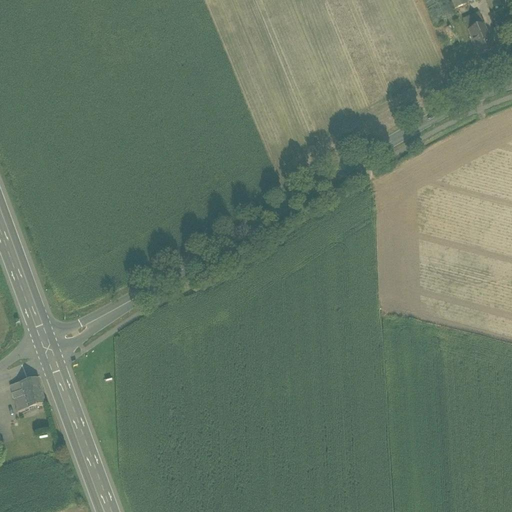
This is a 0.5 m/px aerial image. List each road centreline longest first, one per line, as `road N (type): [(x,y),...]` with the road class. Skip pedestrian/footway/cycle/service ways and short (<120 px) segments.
road 1 (tertiary): [(47,352),(424,123),(511,82)]
road 2 (secondary): [(106,511),(47,352)]
road 3 (secondary): [(47,352),(0,221)]
